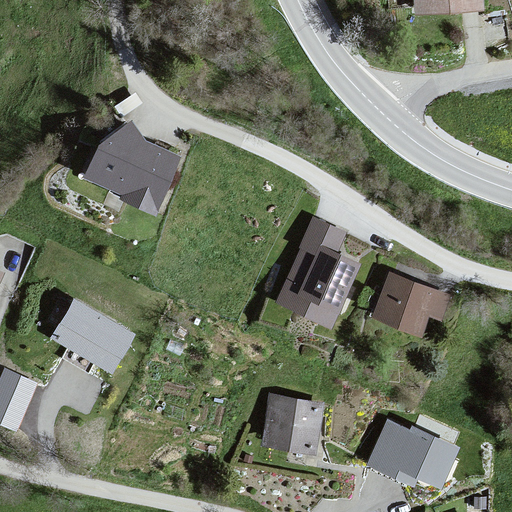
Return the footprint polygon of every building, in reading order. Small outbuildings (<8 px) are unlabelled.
[(480,0),(408,0),(409,18),(481,16),(480,0)] [(96,147),(79,182),(155,216),(184,153),(128,127),(96,147)] [(312,224),(272,309),(325,334),(365,249),(312,224)] [(385,275),(364,331),(413,349),(423,321),(442,328),(452,299),(385,275)] [(70,302),(48,341),(108,375),(131,337),(70,302)] [(269,398),(260,451),(312,460),(321,407),(269,398)] [(389,425),(368,470),(436,502),(457,457),(389,425)]
